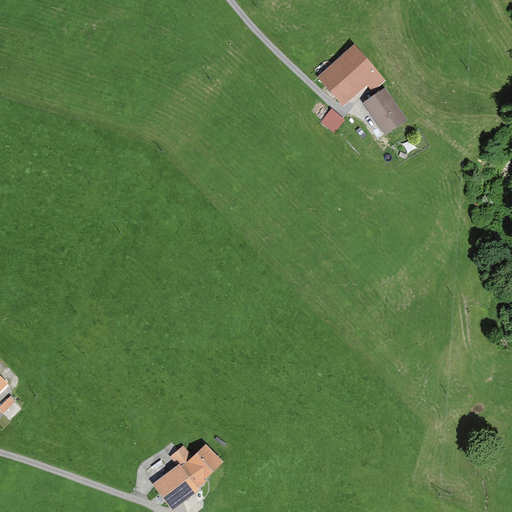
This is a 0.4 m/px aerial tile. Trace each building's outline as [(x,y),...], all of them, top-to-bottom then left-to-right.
[(384,81),(351,45),(318,76),(345,106),(365,87),(371,93),(384,81)] [(404,123),(386,92),(365,104),(383,135),(404,123)] [(344,122),(329,110),(319,123),(334,134),(344,122)] [(0,403),(5,409),(19,396),(13,390),(0,402),(0,403)] [(204,446),(185,465),(203,483),(222,464),(204,446)] [(183,449),(170,458),(176,466),(189,457),(183,449)] [(179,465),(151,485),(170,511),(198,492),(179,465)]
